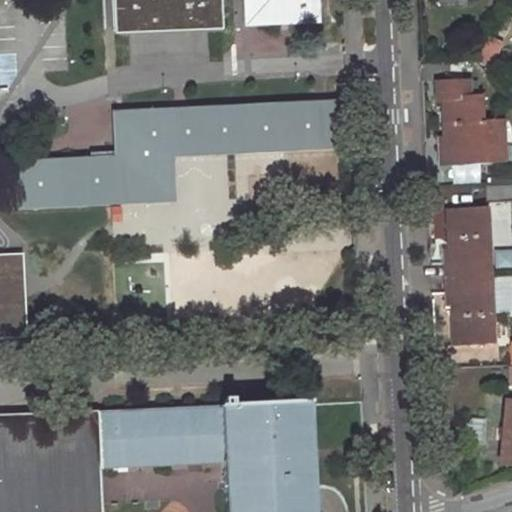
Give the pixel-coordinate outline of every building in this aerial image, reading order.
[(219,0),(104,0),(106,32),(221,27),(219,0)] [(247,0),(248,19),(318,17),(317,0),(247,0)] [(485,68),(498,43),(485,36),(472,61),(485,68)] [(499,147),(498,121),(481,122),(479,97),(465,98),(463,80),(433,83),(435,100),(440,100),(443,150),(439,150),(439,165),(483,163),(482,148),(499,147)] [(12,208),(172,201),(171,154),(335,147),(333,101),(112,110),(113,157),(11,162),(12,208)] [(483,163),(500,162),(499,147),(482,148),(483,163)] [(487,203),(511,201),(510,184),(485,186),(487,203)] [(489,274),(486,207),(445,208),(448,259),(443,259),(443,277),(489,274)] [(0,341),(23,340),(19,255),(0,255),(0,341)] [(346,306),(344,266),(286,269),(288,309),(346,306)] [(452,342),(493,340),(489,274),(443,277),(444,291),(450,290),(452,342)] [(501,386),(511,385),(511,362),(500,363),(501,386)] [(511,402),(504,401),(499,460),(511,461),(511,402)] [(311,511),(308,403),(92,411),(94,461),(221,456),(223,511),(311,511)] [(0,511),(95,511),(94,461),(92,411),(0,414),(0,511)] [(465,424),(464,440),(469,446),(482,446),(482,419),(470,418),(465,424)]
